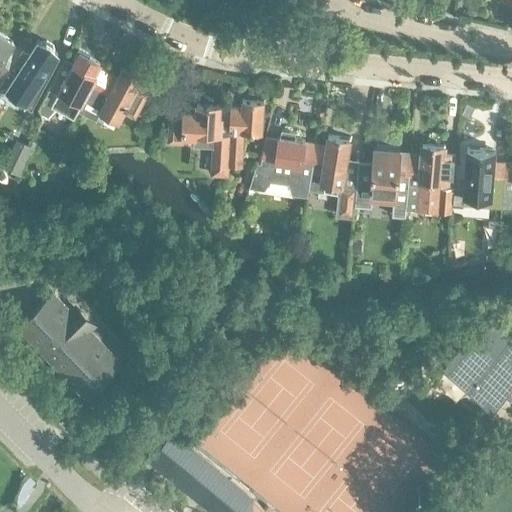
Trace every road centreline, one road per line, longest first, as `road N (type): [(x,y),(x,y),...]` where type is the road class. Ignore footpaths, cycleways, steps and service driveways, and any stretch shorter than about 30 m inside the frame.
road 1 (residential): [(288,60),(511,80)]
road 2 (residential): [(111,0),(207,45),(288,60)]
road 3 (residential): [(511,45),(332,5)]
